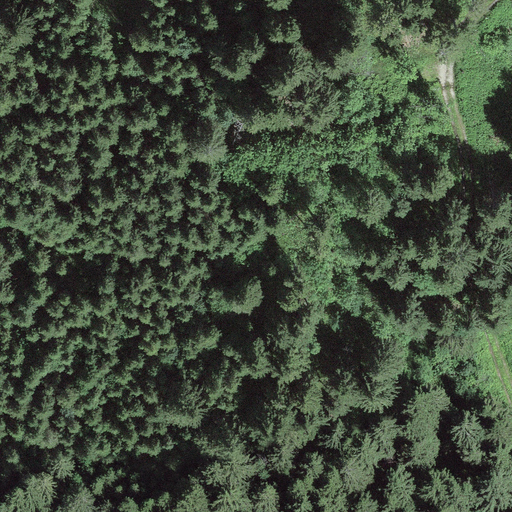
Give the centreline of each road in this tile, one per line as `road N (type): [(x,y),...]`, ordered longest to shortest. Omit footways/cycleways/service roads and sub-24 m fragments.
road 1 (track): [(511,399),(474,269),(467,159),(445,69),(469,21),(494,0)]
road 2 (track): [(422,511),(396,433),(388,320),(404,266),(467,159)]
